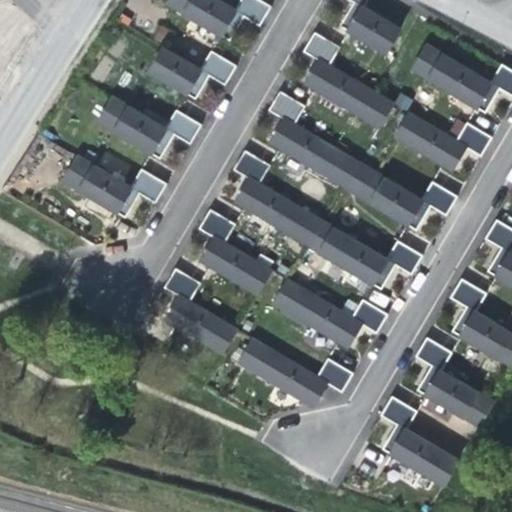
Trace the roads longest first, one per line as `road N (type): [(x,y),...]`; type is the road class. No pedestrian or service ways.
road 1 (residential): [(317,443),(357,410),(511,145)]
road 2 (residential): [(112,280),(159,247),(302,0)]
road 3 (track): [(219,484),(32,425),(0,405)]
road 4 (tertiary): [(0,144),(95,0)]
